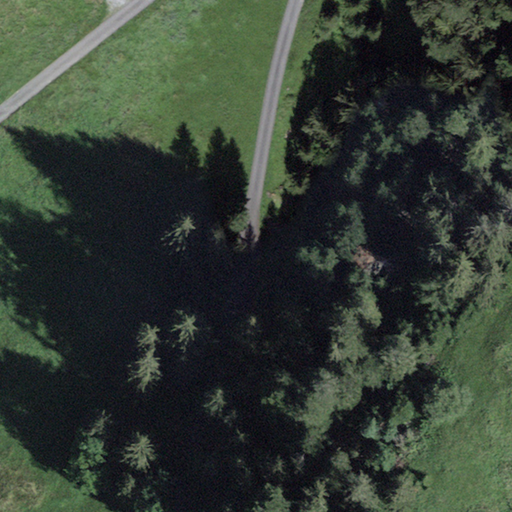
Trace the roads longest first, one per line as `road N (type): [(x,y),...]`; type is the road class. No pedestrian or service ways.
road 1 (track): [(179,511),(233,306),(297,0)]
road 2 (track): [(144,0),(0,114)]
